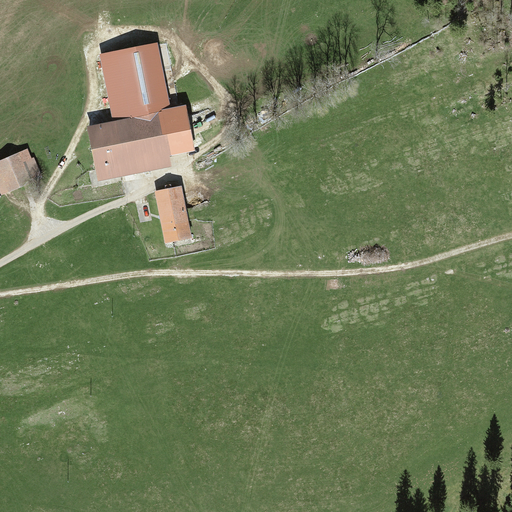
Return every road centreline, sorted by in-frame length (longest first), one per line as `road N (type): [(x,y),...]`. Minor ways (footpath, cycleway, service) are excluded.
road 1 (track): [(0,294),(166,271),(395,268),(511,236)]
road 2 (track): [(43,0),(83,26),(171,37),(222,92),(228,129),(181,164)]
road 3 (unclassified): [(0,263),(181,164)]
